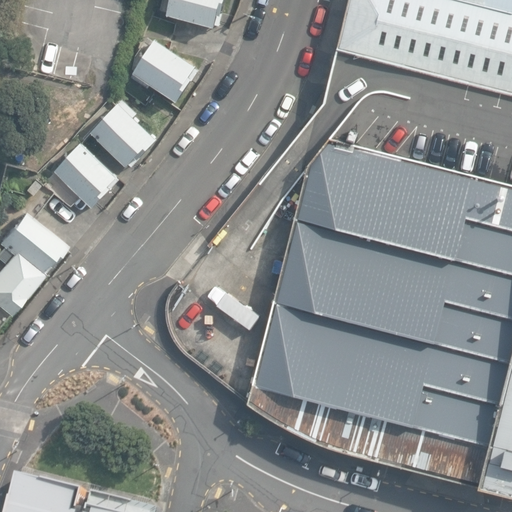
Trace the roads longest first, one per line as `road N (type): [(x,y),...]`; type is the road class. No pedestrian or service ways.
road 1 (residential): [(294,0),(268,79),(80,320)]
road 2 (residential): [(375,511),(274,479),(212,442),(158,376),(80,320)]
road 3 (residential): [(80,320),(0,428)]
